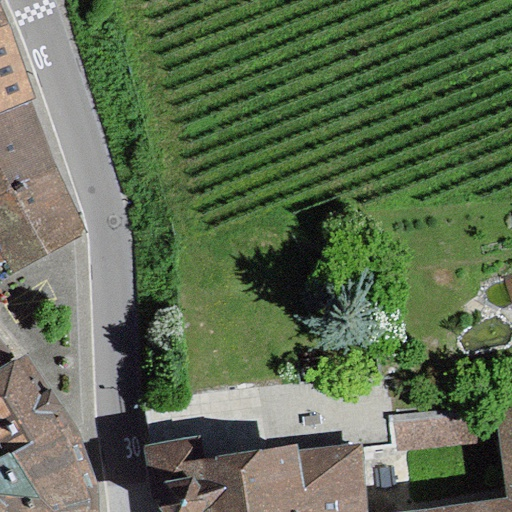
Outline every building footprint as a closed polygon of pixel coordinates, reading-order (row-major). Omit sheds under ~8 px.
[(0,110),(25,100),(0,29),(0,110)] [(25,100),(0,110),(0,234),(7,244),(5,245),(8,251),(74,217),(48,161),(25,100)] [(0,363),(9,359),(0,347),(0,363)] [(0,476),(66,434),(17,359),(0,368),(0,476)] [(150,449),(157,491),(167,490),(163,502),(171,511),(511,511),(511,401),(499,403),(511,496),(511,500),(421,511),(362,511),(358,448),(289,456),(288,452),(199,466),(195,442),(150,449)] [(93,511),(93,498),(66,434),(0,476),(0,511),(93,511)]
